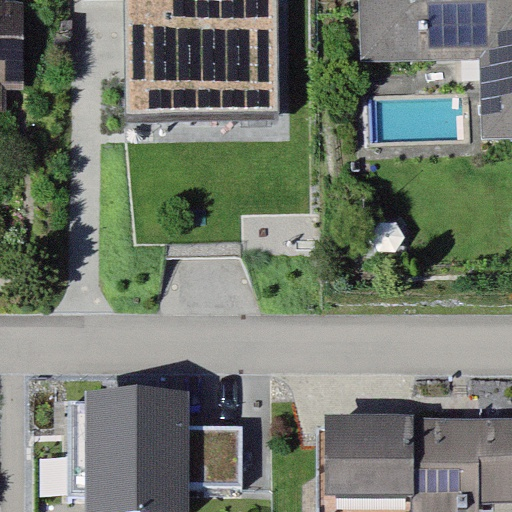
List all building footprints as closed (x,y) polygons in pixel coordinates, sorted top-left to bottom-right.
[(6,32),(5,0),(0,0),(0,125),(5,125),(5,96),(26,96),(26,32),(6,32)] [(511,152),(511,0),(360,0),(365,87),(481,81),(485,154),(511,152)] [(282,125),(277,6),(125,8),(127,131),(282,125)] [(196,511),(197,407),(91,407),(90,511),(196,511)] [(511,511),(511,428),(327,428),(326,511),(511,511)]
